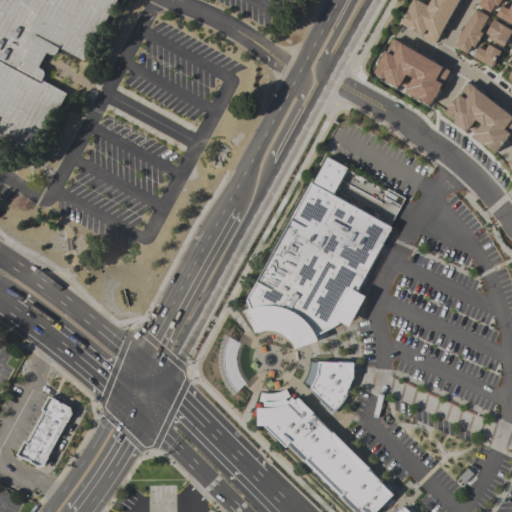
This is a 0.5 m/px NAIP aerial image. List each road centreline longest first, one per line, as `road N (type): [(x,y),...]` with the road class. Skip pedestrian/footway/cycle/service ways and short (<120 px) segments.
road 1 (primary): [(159,383),(289,146)]
road 2 (residential): [(511,224),(443,151),(326,78)]
road 3 (primary): [(140,363),(0,255)]
road 4 (primary): [(300,68),(226,210)]
road 5 (primary): [(211,236),(140,363)]
road 6 (primary): [(9,305),(124,393)]
road 7 (tertiary): [(124,393),(47,511)]
road 8 (primary): [(144,413),(244,511)]
road 9 (primary): [(253,479),(159,383)]
road 10 (residential): [(400,31),(511,104)]
road 11 (primary): [(266,188),(270,152),(304,82),(300,68)]
